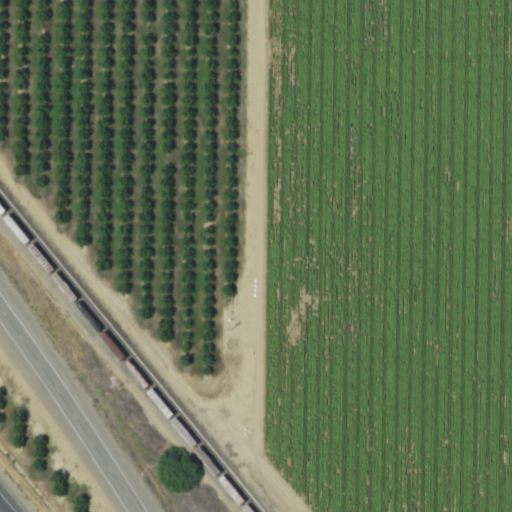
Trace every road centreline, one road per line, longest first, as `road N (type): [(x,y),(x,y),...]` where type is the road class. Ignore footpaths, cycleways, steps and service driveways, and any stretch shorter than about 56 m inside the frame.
road 1 (track): [(253,0),(251,333),(375,511)]
road 2 (tertiary): [(130,511),(0,317)]
